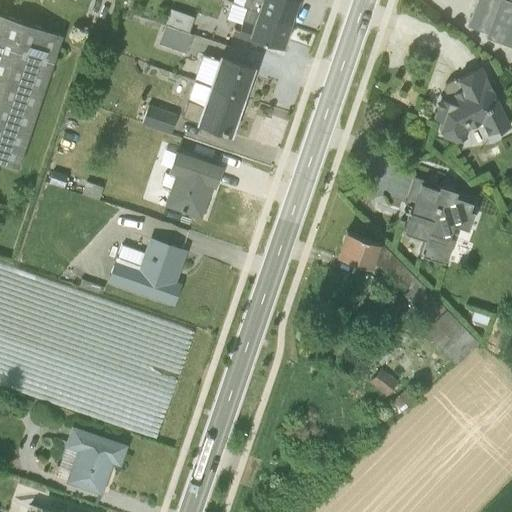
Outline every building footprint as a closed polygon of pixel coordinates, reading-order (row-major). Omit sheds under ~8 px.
[(232,0),(232,2),(241,7),(245,8),(289,23),(296,0),(232,0)] [(511,0),(475,0),(466,26),(484,32),(484,36),(511,47),(511,0)] [(281,47),(289,23),(245,8),(238,29),(232,27),(230,35),(259,45),(261,40),(281,47)] [(169,9),(164,25),(187,33),(192,18),(169,9)] [(0,14),(0,163),(17,169),(61,34),(0,14)] [(164,25),(157,44),(184,53),(190,34),(187,33),(164,25)] [(201,55),(193,80),(243,97),(254,66),(218,54),(216,60),(201,55)] [(452,138),(453,140),(465,134),(464,133),(466,127),(479,121),(485,133),(495,128),(497,130),(508,124),(480,65),(442,83),(441,86),(443,91),(446,94),(440,97),(432,116),(439,119),(437,129),(441,130),(440,135),(452,138)] [(243,97),(193,80),(180,117),(195,122),(195,124),(230,136),(243,97)] [(147,104),(140,123),(168,132),(175,114),(147,104)] [(163,204),(200,218),(218,162),(175,148),(167,172),(164,171),(160,183),(169,186),(163,204)] [(453,189),(453,188),(412,175),(403,202),(411,205),(409,212),(412,214),(405,232),(422,238),(417,254),(445,263),(453,239),(447,236),(451,223),(465,227),(466,227),(471,210),(466,208),(469,200),(452,194),(453,189)] [(407,288),(402,293),(424,317),(414,327),(427,340),(429,338),(454,363),(476,340),(438,301),(416,279),(417,277),(413,275),(378,240),(377,242),(345,231),(336,255),(370,267),(372,262),(407,288)] [(113,259),(106,279),(171,302),(177,284),(172,282),(182,250),(147,238),(142,252),(121,244),(115,260),(113,259)] [(369,286),(355,306),(373,320),(388,298),(369,286)] [(368,382),(384,396),(395,382),(379,369),(368,382)] [(64,446),(55,474),(64,477),(64,478),(99,490),(109,459),(117,461),(123,444),(69,426),(62,445),(64,446)] [(55,511),(29,503),(25,511),(55,511)]
